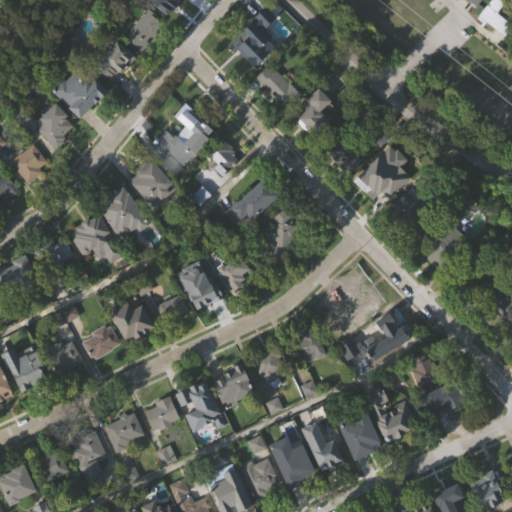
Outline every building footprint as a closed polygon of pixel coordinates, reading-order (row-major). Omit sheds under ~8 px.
[(178,0),(175,5),(178,8),(171,16),(160,7),(163,4),(158,0),(178,0)] [(183,0),(199,12),(208,0),(183,0)] [(477,39),(500,8),(493,2),(494,0),(450,0),(445,7),(464,22),(460,26),(477,39)] [(148,42),(142,50),(126,37),(148,9),(164,22),(148,42)] [(265,18),(274,27),(255,45),(264,54),(254,63),(253,62),(245,69),(227,51),(250,30),(249,29),(258,20),(261,23),(265,18)] [(509,30),(499,22),(480,46),(505,66),(511,56),(511,53),(499,43),(509,30)] [(129,64),(121,73),(118,71),(111,80),(88,60),(110,33),(136,55),(129,64)] [(278,49),(268,39),(233,74),(256,98),(277,78),(272,72),(276,68),(267,59),(278,49)] [(142,81),(166,55),(150,40),(126,67),(142,81)] [(82,64),(110,90),(82,118),(52,90),(64,77),(67,80),(82,64)] [(267,67),(273,73),(276,69),(301,94),(288,107),(284,103),(280,107),(271,98),(274,95),(256,77),(267,67)] [(135,85),(117,70),(96,96),(114,111),(135,85)] [(257,108),(286,138),(300,125),(271,95),(257,108)] [(13,97),(31,116),(37,111),(44,119),(30,132),(13,114),(15,113),(6,104),(13,97)] [(81,150),(110,123),(89,101),(81,110),(74,103),(54,121),(81,150)] [(334,125),(322,136),(316,130),(315,132),(306,126),(307,124),(301,117),(316,103),(327,114),(325,116),(334,125)] [(64,139),(55,148),(39,131),(58,110),(74,126),(64,135),(66,137),(64,139)] [(313,136),(299,149),(315,166),(330,152),(321,142),(333,131),(321,118),(308,130),(313,136)] [(207,120),(206,138),(177,138),(181,143),(174,150),(185,162),(178,169),(151,141),(162,131),(167,136),(172,131),(167,131),(168,120),(207,120)] [(362,159),(345,175),(334,162),(336,160),(333,158),(334,156),(331,152),(332,151),(324,142),(336,131),(362,159)] [(238,159),(239,161),(226,173),(222,168),(218,172),(210,164),(214,160),(212,159),(210,161),(202,153),(223,133),(237,148),(232,153),(238,159)] [(56,177),(78,157),(57,134),(35,154),(56,177)] [(186,196),(217,161),(186,134),(176,147),(187,157),(177,168),(168,159),(153,176),(168,188),(171,184),(186,196)] [(408,155),(397,166),(387,156),(406,138),(415,147),(408,155)] [(33,144),(47,162),(39,168),(43,172),(28,184),(11,162),(15,159),(14,158),(33,144)] [(165,204),(155,213),(129,183),(155,159),(175,182),(172,186),(175,189),(162,201),(165,204)] [(391,191),(376,206),(352,181),(367,166),(391,191)] [(0,167),(19,190),(12,196),(9,192),(6,194),(4,192),(0,195),(0,167)] [(364,189),(344,167),(327,181),(348,204),(364,189)] [(242,189),(223,169),(208,184),(219,195),(215,199),(223,207),(242,189)] [(29,213),(51,194),(35,174),(12,192),(29,213)] [(355,210),(374,231),(385,222),(390,228),(412,209),(402,197),(409,191),(394,175),(355,210)] [(132,214),(155,238),(177,216),(154,192),(132,214)] [(406,192),(423,208),(424,207),(436,218),(419,237),(413,231),(407,238),(388,220),(394,213),(397,215),(399,212),(392,206),(406,192)] [(134,235),(121,242),(102,209),(127,194),(138,212),(134,214),(137,219),(128,225),(134,235)] [(0,234),(18,220),(0,195),(0,234)] [(474,244),(443,275),(425,256),(435,246),(429,240),(448,220),(444,215),(454,204),(466,216),(455,226),(474,244)] [(297,225),(295,248),(292,248),(292,257),(271,255),(272,243),(252,241),(254,224),(274,226),(275,210),(294,211),(293,224),(297,225)] [(251,253),(278,227),(263,211),(235,236),(251,253)] [(151,256),(128,217),(100,233),(120,269),(134,261),(136,265),(151,256)] [(410,220),(392,238),(420,266),(438,249),(410,220)] [(67,243),(73,256),(45,270),(36,253),(42,250),(40,247),(50,242),(52,245),(65,239),(67,243)] [(84,287),(93,283),(97,291),(107,286),(111,294),(124,287),(102,244),(70,261),(84,287)] [(254,265),(243,276),(245,279),(241,283),(243,285),(236,291),(216,269),(223,263),(225,266),(242,251),(254,265)] [(437,299),(469,272),(451,252),(439,263),(443,267),(424,284),(437,299)] [(23,254),(37,277),(20,286),(21,288),(8,296),(3,287),(0,288),(0,267),(4,265),(6,268),(13,264),(12,261),(23,254)] [(199,271),(200,273),(208,270),(214,282),(207,285),(213,297),(209,299),(211,303),(198,309),(185,281),(192,277),(191,275),(189,276),(183,264),(196,258),(202,270),(199,271)] [(39,283),(51,302),(76,287),(65,268),(39,283)] [(497,288),(483,302),(466,285),(480,271),(497,288)] [(359,281),(366,288),(368,287),(373,293),(372,294),(382,304),(368,318),(360,309),(341,328),(331,317),(341,306),(339,304),(353,291),(351,289),(359,281)] [(511,329),(511,330),(509,332),(486,308),(511,282),(511,329)] [(0,318),(3,324),(38,308),(27,285),(13,291),(14,294),(0,300),(0,318)] [(252,301),(241,285),(220,298),(235,322),(247,314),(243,307),(252,301)] [(224,328),(215,305),(208,308),(202,292),(180,301),(196,340),(224,328)] [(189,314),(173,321),(172,317),(162,322),(155,305),(181,294),(189,314)] [(128,300),(134,310),(143,304),(156,326),(136,338),(134,336),(126,341),(107,312),(128,300)] [(331,346),(344,358),(361,340),(369,348),(383,333),(362,313),(331,346)] [(408,335),(394,349),(376,331),(392,314),(405,327),(402,329),(408,335)] [(164,356),(191,343),(182,324),(156,337),(164,356)] [(104,325),(106,328),(110,326),(121,344),(96,360),(94,357),(91,358),(82,343),(93,336),(91,332),(104,325)] [(315,328),(327,354),(317,359),(314,352),(298,360),(290,344),(302,338),(300,335),(315,328)] [(155,358),(143,335),(133,340),(129,331),(110,341),(127,373),(155,358)] [(70,353),(82,346),(75,334),(64,340),(70,353)] [(72,341),(82,359),(75,363),(76,366),(58,377),(52,366),(55,365),(48,354),(55,350),(53,347),(61,342),(63,346),(72,341)] [(284,368),(274,373),(277,379),(268,384),(264,376),(261,378),(256,368),(253,370),(249,360),(277,345),(283,356),(279,358),(284,368)] [(411,365),(393,346),(376,361),(394,380),(411,365)] [(425,353),(428,359),(430,359),(432,364),(436,363),(442,376),(418,387),(410,369),(414,367),(411,359),(425,353)] [(92,363),(94,367),(83,372),(94,391),(121,376),(109,354),(92,363)] [(47,380),(33,387),(31,383),(21,388),(11,368),(39,355),(45,367),(41,369),(47,380)] [(302,394),(327,385),(318,360),(293,369),(302,394)] [(0,363),(1,363),(13,390),(12,391),(14,395),(0,402),(0,363)] [(239,404),(227,409),(213,382),(235,371),(234,367),(245,363),(258,393),(238,401),(239,404)] [(48,381),(58,405),(84,393),(75,371),(65,375),(64,374),(48,381)] [(21,423),(48,411),(34,378),(18,384),(16,378),(4,383),(21,423)] [(267,415),(288,404),(275,380),(254,391),(267,415)] [(460,387),(463,393),(466,392),(470,401),(447,412),(444,407),(439,409),(435,400),(430,403),(431,405),(425,409),(421,400),(426,398),(425,395),(457,380),(460,387)] [(208,382),(224,413),(222,414),(227,424),(219,428),(216,422),(196,431),(189,414),(198,410),(194,402),(182,408),(175,394),(199,383),(200,386),(208,382)] [(439,401),(424,382),(412,391),(427,411),(439,401)] [(383,387),(393,407),(406,401),(418,428),(406,434),(407,436),(399,439),(397,436),(393,438),(390,442),(385,439),(365,396),(383,387)] [(1,393),(0,393),(0,432),(16,426),(1,393)] [(173,425),(163,429),(162,427),(154,431),(145,412),(152,409),(150,405),(169,396),(180,419),(172,423),(173,425)] [(255,422),(245,396),(213,409),(224,435),(255,422)] [(415,431),(422,443),(438,435),(441,440),(445,437),(449,445),(469,435),(455,409),(415,431)] [(321,423),(314,410),(302,416),(308,430),(321,423)] [(225,456),(210,411),(177,422),(182,437),(196,432),(198,441),(188,444),(193,460),(215,453),(218,459),(225,456)] [(135,412),(145,435),(132,441),(133,442),(124,445),(126,449),(116,453),(104,426),(121,419),(119,416),(126,413),(127,415),(135,412)] [(386,472),(419,459),(408,432),(388,440),(385,433),(390,431),(384,417),(366,424),(386,472)] [(316,422),(327,444),(336,440),(346,463),(331,472),(329,469),(322,472),(302,429),(316,422)] [(373,436),(377,445),(359,452),(355,442),(349,445),(345,433),(372,423),(376,435),(373,436)] [(182,451),(172,427),(145,439),(155,462),(182,451)] [(284,439),(280,428),(264,433),(268,445),(284,439)] [(101,469),(102,470),(99,472),(104,483),(91,489),(85,476),(88,476),(84,469),(80,471),(70,450),(75,448),(73,443),(95,431),(107,458),(98,462),(101,469)] [(116,483),(131,478),(129,472),(146,466),(137,443),(106,454),(116,483)] [(354,490),(377,482),(375,477),(381,475),(370,443),(341,454),(354,490)] [(290,446),(295,457),(305,452),(314,472),(287,485),(278,465),(281,464),(276,452),(290,446)] [(59,451),(69,471),(44,484),(34,463),(37,461),(36,459),(49,453),(50,455),(59,451)] [(303,458),(322,503),(346,493),(336,469),(327,473),(317,451),(303,458)] [(252,460),(257,472),(272,465),(276,476),(274,477),(278,486),(268,491),(270,495),(257,501),(240,466),(252,460)] [(96,511),(105,509),(98,492),(108,488),(99,462),(71,472),(80,495),(83,494),(90,511),(96,511)] [(24,496),(25,497),(17,501),(15,497),(7,501),(0,485),(0,480),(3,479),(2,476),(4,475),(3,474),(24,464),(36,491),(24,496)] [(305,474),(293,478),(289,467),(271,474),(285,511),(305,511),(304,508),(316,504),(305,474)] [(500,506),(491,510),(490,507),(483,510),(470,483),(482,477),(481,475),(493,470),(502,491),(501,492),(504,498),(502,499),(504,504),(500,506)] [(159,480),(164,496),(178,491),(173,475),(159,480)] [(220,477),(225,487),(239,481),(244,491),(241,492),(246,503),(227,511),(221,511),(207,483),(220,477)] [(184,494),(186,498),(191,496),(194,502),(206,496),(211,507),(208,508),(209,511),(180,511),(168,485),(183,478),(189,492),(184,494)] [(50,510),(70,501),(61,479),(40,488),(50,510)] [(462,484),(473,507),(462,511),(439,511),(434,500),(448,494),(447,491),(462,484)] [(241,496),(247,511),(278,511),(268,488),(256,494),(254,491),(241,496)] [(0,507),(0,511),(34,511),(27,495),(0,507)] [(130,511),(141,507),(136,496),(125,501),(129,511),(130,511)] [(155,501),(159,507),(161,506),(164,511),(170,511),(172,511),(143,511),(141,508),(155,501)] [(50,511),(29,511),(33,510),(32,508),(46,502),(50,511)] [(427,503),(431,511),(412,511),(416,510),(415,508),(427,503)]
